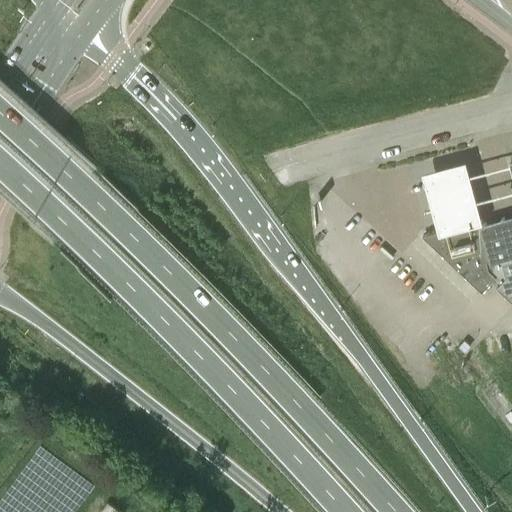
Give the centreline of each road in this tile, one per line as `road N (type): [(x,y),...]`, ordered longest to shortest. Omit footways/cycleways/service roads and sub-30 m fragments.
road 1 (trunk): [(473,511),(229,173),(160,92),(85,27)]
road 2 (trunk): [(392,511),(215,320),(0,113)]
road 3 (trunk): [(0,165),(188,342),(342,511)]
road 4 (trunk): [(0,291),(281,511)]
road 5 (secondary): [(0,163),(85,27)]
